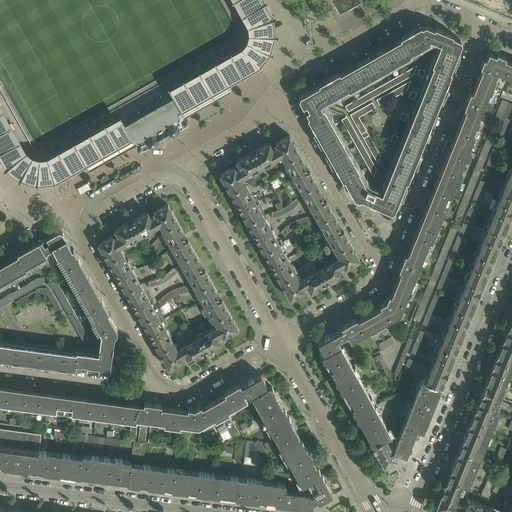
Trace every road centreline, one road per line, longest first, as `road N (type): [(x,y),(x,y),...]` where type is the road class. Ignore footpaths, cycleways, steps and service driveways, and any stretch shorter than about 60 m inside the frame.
road 1 (residential): [(412,511),(511,264)]
road 2 (residential): [(385,264),(481,26)]
road 3 (residential): [(385,264),(365,247),(276,87)]
road 4 (residential): [(182,166),(279,340)]
road 5 (residential): [(279,340),(376,511)]
road 6 (residential): [(195,511),(0,486)]
road 7 (residential): [(90,215),(84,243),(163,390)]
road 8 (residential): [(0,369),(163,390)]
road 9 (residential): [(416,3),(276,87)]
road 10 (residential): [(279,340),(371,288),(385,264)]
road 11 (residential): [(163,390),(200,383),(279,340)]
road 12 (residential): [(276,87),(244,131),(182,166)]
